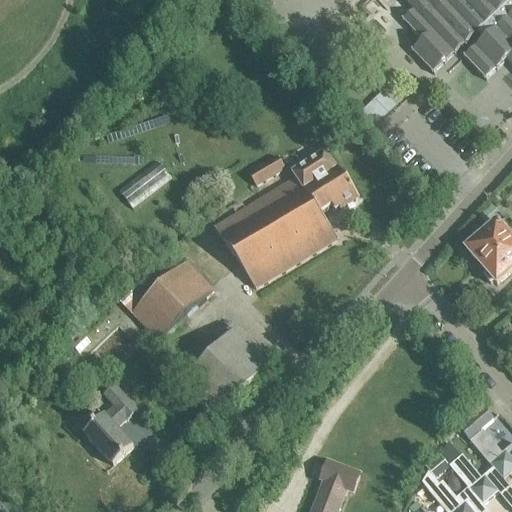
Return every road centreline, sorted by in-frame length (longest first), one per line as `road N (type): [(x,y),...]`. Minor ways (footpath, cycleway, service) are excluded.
road 1 (residential): [(181,511),(404,277)]
road 2 (residential): [(511,399),(404,277)]
road 3 (residential): [(404,277),(511,161)]
road 4 (unknown): [(404,277),(330,154)]
